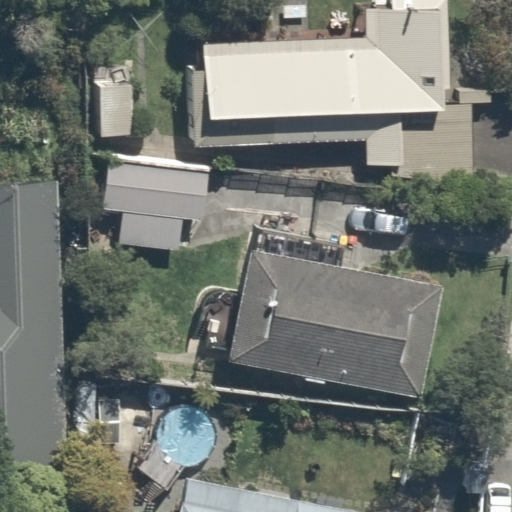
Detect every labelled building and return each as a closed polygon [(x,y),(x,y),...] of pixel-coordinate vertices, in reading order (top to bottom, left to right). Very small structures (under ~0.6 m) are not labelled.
[(353,0),(353,25),(187,23),(186,131),(448,134),(450,0),(353,0)] [(198,149),(98,138),(89,227),(189,238),(198,149)] [(58,184),(0,186),(0,466),(69,464),(58,184)] [(429,275),(245,235),(221,342),(406,383),(429,275)] [(331,511),(176,476),(165,473),(156,511),(331,511)]
